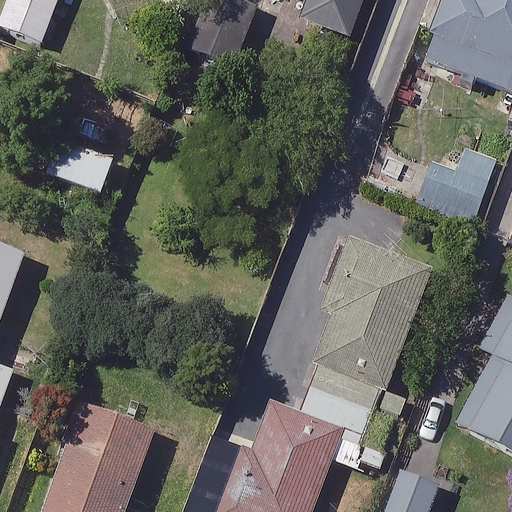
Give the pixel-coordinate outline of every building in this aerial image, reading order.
[(58,0),(9,0),(0,24),(0,30),(42,46),(58,0)] [(255,12),(223,0),(205,0),(185,51),(232,69),(255,12)] [(308,0),(299,24),(346,42),(361,0),(308,0)] [(511,0),(438,0),(416,57),(511,95),(511,0)] [(495,166),(444,144),(419,205),(470,227),(495,166)] [(431,271),(307,226),(223,458),(240,464),(222,511),(312,511),(331,461),(374,476),(394,419),(379,413),(431,271)] [(0,251),(0,411),(12,377),(0,372),(0,321),(22,259),(0,251)] [(511,304),(505,301),(479,351),(491,357),(456,426),(511,454),(511,304)] [(125,511),(151,435),(77,410),(43,511),(125,511)] [(432,511),(443,487),(404,470),(385,511),(432,511)]
